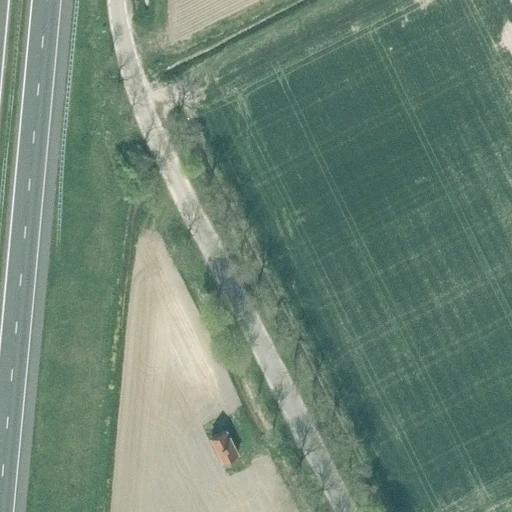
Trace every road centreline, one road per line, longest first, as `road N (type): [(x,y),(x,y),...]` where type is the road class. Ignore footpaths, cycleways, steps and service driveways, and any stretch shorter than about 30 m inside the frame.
road 1 (unclassified): [(345,511),(158,146),(129,76),(114,0)]
road 2 (motorway): [(0,510),(47,0)]
